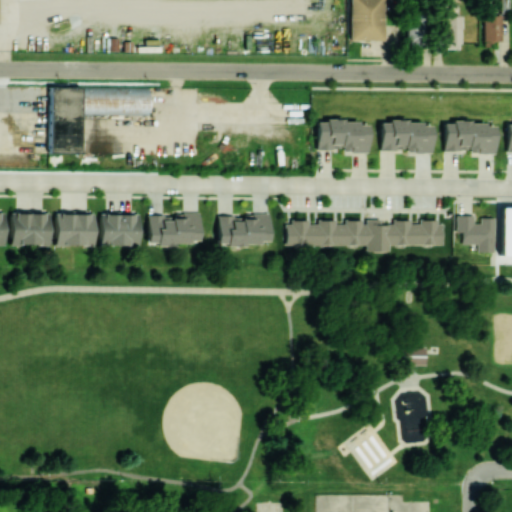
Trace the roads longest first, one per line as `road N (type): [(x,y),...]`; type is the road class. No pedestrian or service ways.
road 1 (residential): [(0,69),(511,74)]
road 2 (residential): [(511,185),(0,181)]
